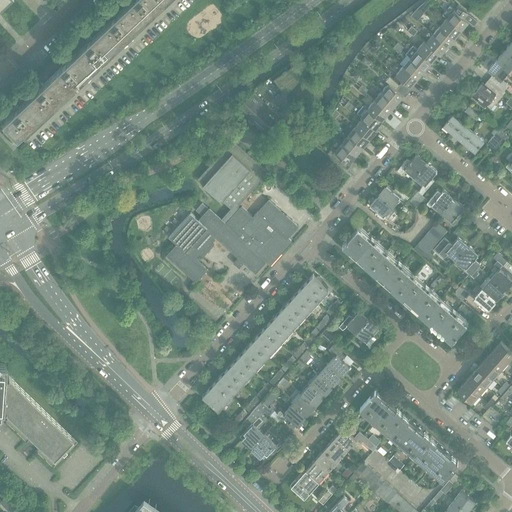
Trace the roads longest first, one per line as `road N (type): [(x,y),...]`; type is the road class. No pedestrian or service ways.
road 1 (secondary): [(9,230),(195,115),(353,0)]
road 2 (secondary): [(314,0),(0,209)]
road 3 (residential): [(157,415),(295,262),(318,250)]
road 4 (residential): [(318,250),(322,231),(411,126)]
road 5 (residential): [(271,478),(377,363)]
road 6 (residential): [(411,126),(511,7)]
road 7 (tertiary): [(264,511),(157,415)]
road 8 (tertiary): [(157,415),(250,511)]
road 9 (residential): [(506,213),(411,126)]
road 10 (tertiary): [(77,337),(9,230)]
road 11 (residential): [(81,511),(157,415)]
road 12 (residential): [(408,330),(318,250)]
